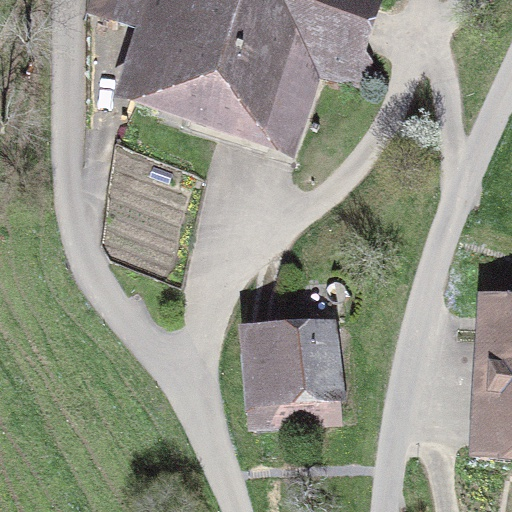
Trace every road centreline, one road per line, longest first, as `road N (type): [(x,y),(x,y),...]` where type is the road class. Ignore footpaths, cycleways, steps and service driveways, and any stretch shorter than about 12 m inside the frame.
road 1 (track): [(419,34),(381,130),(344,174),(248,251),(225,283),(188,415)]
road 2 (track): [(57,0),(80,251),(188,415)]
road 3 (track): [(452,183),(406,354)]
road 4 (track): [(406,354),(443,511)]
road 5 (track): [(406,354),(380,511)]
road 6 (track): [(452,183),(444,117),(419,34)]
road 7 (track): [(511,57),(452,183)]
